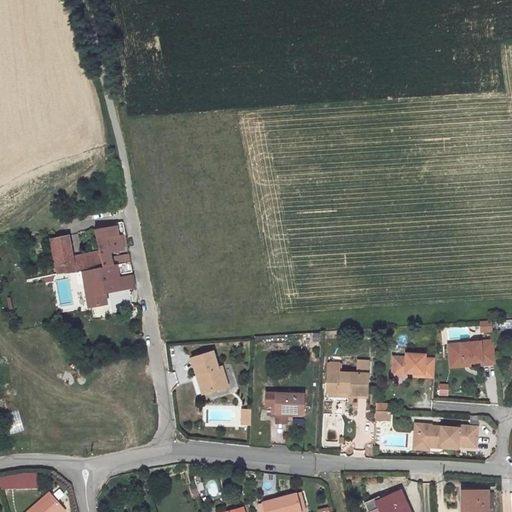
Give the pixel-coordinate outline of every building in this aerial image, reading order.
[(98,248),(98,249),(108,247),(107,238),(121,236),(121,235),(118,235),(116,226),(94,230),(99,247),(98,248)] [(68,235),(51,238),(58,274),(75,272),(72,257),(68,235)] [(125,235),(121,235),(121,236),(107,238),(108,247),(98,249),(99,252),(104,267),(130,262),(129,256),(125,256),(122,243),(127,243),(125,235)] [(75,272),(83,272),(104,267),(99,252),(72,257),(75,272)] [(130,262),(104,267),(83,272),(89,307),(107,303),(105,292),(121,289),(117,271),(131,269),(130,262)] [(131,269),(117,271),(121,289),(135,284),(131,269)] [(496,363),(493,340),(448,344),(450,359),(462,358),(463,363),(470,362),(482,361),(482,365),(496,363)] [(227,386),(222,367),(218,368),(213,351),(192,358),(197,375),(201,374),(206,392),(227,386)] [(434,377),(435,358),(425,358),(425,354),(406,353),(406,357),(393,356),(392,372),(395,375),(402,376),(405,372),(408,373),(408,371),(412,371),(412,373),(423,373),(423,377),(434,377)] [(463,363),(462,358),(450,359),(450,367),(470,365),(470,362),(463,363)] [(369,361),(358,361),(358,373),(341,372),(341,364),(339,363),(330,363),(328,364),(327,383),(330,383),(329,393),(341,393),(341,391),(348,391),(348,394),(358,394),(367,395),(369,361)] [(206,392),(201,374),(197,375),(197,376),(203,393),(206,392)] [(438,395),(447,395),(447,383),(438,383),(438,395)] [(304,393),(266,392),(265,406),(275,406),(275,414),(277,414),(287,414),(303,415),(304,393)] [(250,420),(251,410),(242,409),(242,420),(250,420)] [(390,420),(390,411),(387,411),(380,411),(380,420),(390,420)] [(287,414),(277,414),(276,422),(286,423),(287,414)] [(418,435),(419,424),(415,424),(413,449),(428,450),(429,447),(418,435)] [(419,424),(418,435),(429,447),(440,448),(441,445),(458,446),(476,447),(477,426),(459,425),(459,428),(431,426),(431,425),(419,424)] [(1,477),(1,488),(37,488),(37,484),(37,475),(37,473),(22,474),(1,477)] [(390,495),(366,506),(368,511),(409,511),(400,490),(390,495)] [(488,511),(488,492),(488,491),(466,491),(467,508),(462,508),(461,511),(488,511)] [(59,511),(64,508),(50,492),(27,511),(59,511)] [(389,492),(365,503),(366,506),(390,495),(389,492)] [(299,511),(301,511),(296,493),(262,502),(263,503),(259,504),(260,511),(299,511)]
